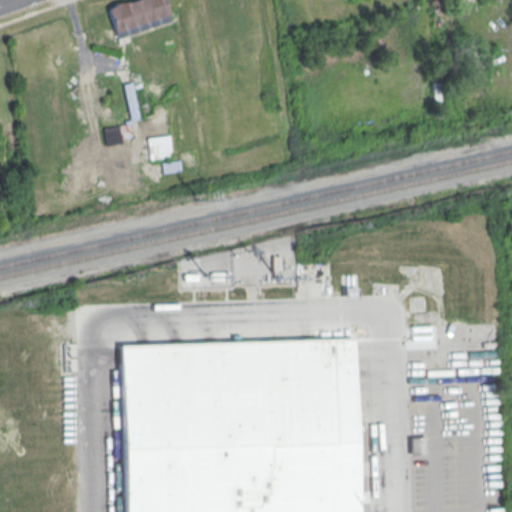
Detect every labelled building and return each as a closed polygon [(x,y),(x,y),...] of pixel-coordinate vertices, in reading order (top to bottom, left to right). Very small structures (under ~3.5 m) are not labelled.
[(105,8),(106,10),(116,39),(169,21),(162,0),(129,0),(127,1),(116,1),(105,8)] [(484,73),(476,41),(467,43),(474,75),(484,73)] [(101,127),(105,153),(122,151),(120,138),(128,137),(126,125),(130,124),(130,120),(138,119),(130,82),(121,84),(128,119),(123,120),(123,124),(101,127)] [(435,119),(442,118),(438,83),(431,84),(435,119)] [(149,158),(170,156),(164,107),(150,109),(153,135),(146,136),(149,158)] [(112,167),(121,167),(121,155),(112,155),(112,167)] [(172,170),(179,169),(178,161),(171,162),(172,170)] [(270,257),(278,256),(278,272),(270,272),(270,257)] [(209,272),(227,271),(227,280),(209,280),(209,272)] [(181,274),(195,273),(195,280),(181,281),(181,274)] [(117,344),(123,511),(358,511),(350,335),(117,344)] [(410,454),(422,454),(422,437),(410,437),(410,454)]
